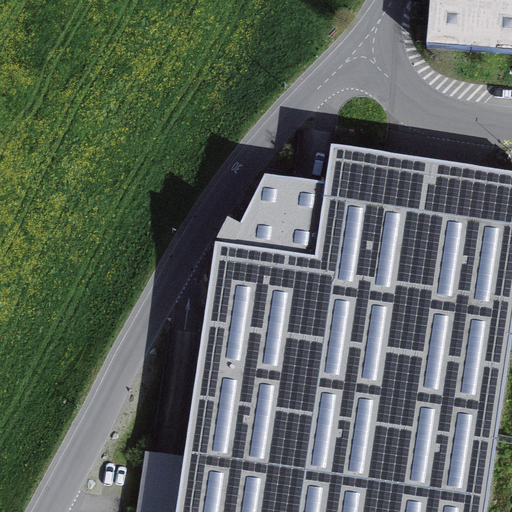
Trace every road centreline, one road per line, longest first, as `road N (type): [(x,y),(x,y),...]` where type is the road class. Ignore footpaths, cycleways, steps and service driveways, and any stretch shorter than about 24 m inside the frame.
road 1 (residential): [(382,56),(294,112),(222,192),(51,511)]
road 2 (residential): [(382,56),(413,98),(511,125)]
